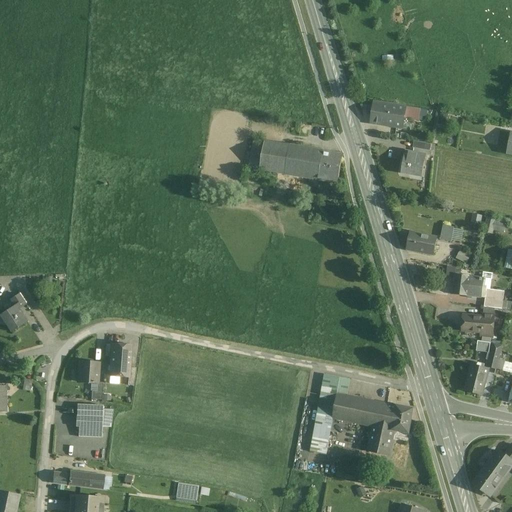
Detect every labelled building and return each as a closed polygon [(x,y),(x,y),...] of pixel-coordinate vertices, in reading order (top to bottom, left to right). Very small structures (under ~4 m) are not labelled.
[(395,105),(373,102),(370,125),(403,129),(405,118),(407,107),(395,105)] [(420,109),(407,107),(405,118),(418,120),(420,109)] [(265,142),(253,140),(252,151),(249,169),(260,171),(265,142)] [(298,148),(265,142),(260,171),(293,176),(298,148)] [(430,144),(415,142),(413,149),(429,151),(430,144)] [(322,152),(298,148),(293,176),(317,180),(322,152)] [(342,155),(322,152),(317,180),(337,184),(342,155)] [(425,156),(406,152),(402,173),(410,174),(410,172),(421,174),(421,176),(421,177),(425,156)] [(481,216),(474,215),(472,222),(479,224),(481,216)] [(506,221),(486,217),(483,232),(492,234),(493,230),(503,233),(506,221)] [(454,228),(443,225),(440,240),(451,242),(454,228)] [(437,238),(410,233),(407,250),(433,255),(437,238)] [(470,257),(460,251),(456,258),(466,264),(470,257)] [(461,269),(447,267),(446,276),(455,277),(455,275),(460,275),(461,269)] [(482,278),(480,295),(485,296),(486,289),(487,289),(488,279),(492,280),(493,274),(483,273),(482,278)] [(460,275),(455,275),(455,277),(452,295),(468,297),(468,296),(480,298),(480,295),(482,278),(470,277),(470,276),(460,275)] [(487,289),(486,289),(485,296),(484,307),(502,309),(504,292),(487,289)] [(25,305),(18,294),(11,299),(15,305),(18,309),(25,305)] [(15,305),(1,315),(6,323),(5,324),(11,332),(26,322),(18,309),(15,305)] [(494,315),(482,314),(482,318),(463,316),(462,330),(481,332),(481,336),(492,337),(494,315)] [(490,343),(478,341),(476,351),(489,353),(490,343)] [(131,346),(112,345),(111,357),(110,376),(128,377),(129,377),(129,368),(131,346)] [(501,346),(493,345),(491,356),(488,355),(487,358),(490,359),(488,367),(495,369),(496,368),(500,350),(501,346)] [(500,350),(496,368),(502,370),(504,360),(507,353),(500,350)] [(511,362),(504,360),(502,370),(511,372),(511,362)] [(99,363),(80,362),(78,382),(97,384),(97,383),(99,363)] [(488,369),(472,365),(470,371),(465,391),(481,395),(488,369)] [(136,368),(129,368),(129,377),(128,377),(127,385),(134,386),(136,368)] [(340,379),(325,375),(316,418),(310,451),(326,455),(332,423),(333,419),(337,396),(340,379)] [(32,380),(24,379),(23,389),(30,391),(32,380)] [(350,380),(341,379),(340,379),(337,396),(346,397),(350,380)] [(103,383),(97,383),(97,384),(96,392),(92,391),(91,399),(102,400),(103,383)] [(346,397),(337,396),(333,419),(374,427),(390,430),(393,417),(395,406),(346,397)] [(103,406),(77,405),(76,416),(102,418),(103,410),(103,406)] [(414,410),(395,406),(393,417),(390,430),(394,431),(409,434),(414,410)] [(113,410),(103,410),(102,418),(103,418),(102,427),(110,428),(113,410)] [(76,416),(76,427),(79,427),(78,437),(102,438),(102,427),(103,418),(102,418),(76,416)] [(390,430),(374,427),(369,450),(388,455),(394,431),(390,430)] [(511,461),(497,451),(491,460),(474,483),(480,488),(490,496),(511,465),(511,461)] [(81,473),(70,471),(70,475),(68,485),(72,486),(74,476),(81,477),(81,473)] [(70,475),(54,473),(53,483),(68,485),(70,475)] [(104,476),(81,473),(81,477),(80,487),(102,490),(104,476)] [(81,477),(74,476),(72,486),(80,487),(81,477)] [(201,489),(180,485),(178,499),(199,502),(201,489)] [(363,487),(356,490),(360,498),(367,495),(363,487)] [(16,511),(20,495),(0,490),(0,511),(16,511)] [(95,499),(71,496),(69,511),(101,511),(103,505),(94,504),(95,499)]
